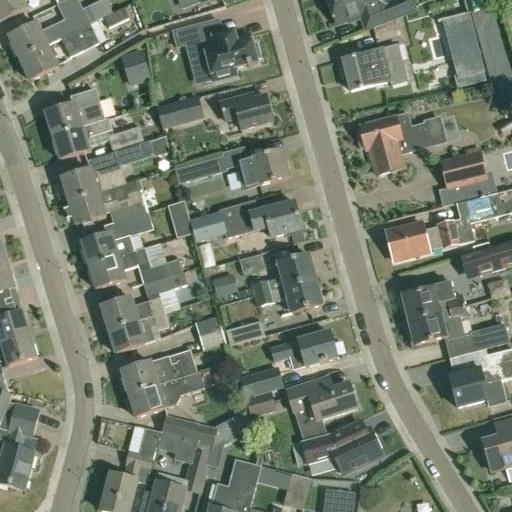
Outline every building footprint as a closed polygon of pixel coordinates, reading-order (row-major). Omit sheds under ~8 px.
[(0,0),(0,22),(1,24),(28,11),(24,3),(29,0),(0,0)] [(90,26),(77,0),(68,0),(58,5),(65,21),(41,33),(37,25),(10,38),(21,60),(48,47),(62,40),(91,26),(90,26)] [(397,0),(385,5),(383,0),(327,0),(337,25),(360,16),(366,31),(415,12),(409,0),(397,0)] [(104,20),(109,30),(128,20),(123,10),(113,15),(104,20)] [(468,14),(442,21),(457,76),(454,77),(457,89),(485,81),(483,73),(484,73),(468,14)] [(208,23),(173,33),(177,49),(186,47),(190,62),(207,58),(214,83),(236,77),(234,70),(248,67),(248,69),(252,68),(252,66),(257,64),(256,61),(260,60),(256,45),(253,46),(250,36),(236,40),(234,34),(212,39),(208,23)] [(71,58),(99,45),(99,43),(103,41),(95,24),(90,26),(91,26),(62,40),(71,58)] [(31,82),(58,69),(48,47),(21,60),(31,82)] [(343,62),(344,66),(340,67),(346,88),(349,87),(351,94),(391,83),(392,88),(409,84),(399,47),(382,51),(343,62)] [(131,87),(150,81),(142,54),(122,59),(131,87)] [(425,97),(448,93),(443,65),(419,69),(425,97)] [(105,121),(96,91),(73,99),(75,105),(46,114),(54,138),(109,121),(110,121),(109,119),(105,121)] [(273,123),(266,97),(245,103),(243,98),(221,104),(226,123),(238,120),(241,131),(273,123)] [(163,132),(185,126),(179,104),(157,110),(163,132)] [(447,144),(446,141),(440,118),(423,123),(423,125),(421,126),(421,127),(411,130),(407,116),(360,129),(360,130),(355,131),(361,150),(365,149),(366,152),(370,151),(376,171),(387,168),(388,175),(405,171),(401,157),(411,154),(427,150),(447,144)] [(502,139),(511,133),(511,121),(509,117),(493,127),(497,132),(500,130),(502,133),(499,135),(502,139)] [(101,133),(112,130),(109,121),(54,138),(61,161),(90,152),(85,138),(101,133)] [(132,149),(144,145),(139,128),(108,137),(113,154),(131,149),(132,149)] [(113,154),(117,167),(107,170),(108,171),(93,176),(91,171),(62,180),(64,186),(62,187),(61,190),(64,198),(67,200),(68,200),(70,204),(140,182),(139,182),(139,181),(123,185),(118,168),(136,163),(132,149),(131,149),(113,154)] [(259,187),(288,179),(281,151),(252,159),(252,160),(236,164),(244,191),(259,186),(259,187)] [(449,191),(486,181),(479,155),(442,164),(449,191)] [(227,173),(223,159),(175,171),(179,186),(227,173)] [(148,180),(139,182),(140,182),(70,204),(77,227),(106,218),(102,207),(119,202),(119,204),(130,201),(128,196),(140,192),(142,192),(151,189),(148,180)] [(474,242),(470,225),(511,214),(511,191),(456,206),(460,221),(453,223),(454,224),(438,228),(439,229),(425,233),(423,225),(387,234),(395,263),(430,254),(429,252),(444,248),(444,250),(460,246),(474,242)] [(111,213),(114,225),(147,215),(144,204),(120,211),(111,213)] [(185,204),(168,208),(173,224),(189,220),(185,204)] [(290,235),(302,232),(295,204),(263,212),(264,213),(259,215),(246,218),(242,205),(219,212),(219,213),(190,221),(196,244),(225,236),(226,240),(255,232),(255,233),(268,230),(271,240),(290,235)] [(129,239),(154,232),(148,214),(147,215),(114,225),(118,235),(113,237),(112,235),(82,243),(90,267),(134,254),(133,252),(129,239)] [(305,242),(302,232),(290,235),(293,246),(305,242)] [(468,282),(511,268),(511,242),(461,258),(468,282)] [(474,252),(489,248),(488,243),(473,248),(474,252)] [(151,269),(144,249),(133,252),(134,254),(90,267),(97,291),(126,282),(123,272),(138,268),(144,285),(183,273),(179,261),(151,269)] [(243,276),(265,270),(261,256),(239,262),(243,276)] [(285,289),(316,281),(309,256),(278,265),(285,289)] [(0,306),(18,301),(15,289),(8,267),(0,268),(0,306)] [(165,314),(161,300),(159,295),(187,287),(183,273),(144,285),(148,298),(149,304),(135,309),(132,299),(103,308),(110,331),(165,314)] [(217,299),(238,293),(233,276),(212,282),(217,299)] [(316,281),(285,289),(272,293),(255,297),(258,308),(288,300),(292,315),(323,306),(316,281)] [(255,297),(272,293),(269,283),(252,287),(255,297)] [(403,311),(407,310),(410,323),(465,308),(462,297),(454,299),(450,283),(433,288),(433,290),(403,297),(404,300),(400,301),(403,311)] [(493,307),(493,291),(480,291),(480,307),(493,307)] [(0,306),(0,344),(2,344),(29,335),(22,312),(18,301),(0,306)] [(464,339),(459,322),(467,320),(465,308),(410,323),(413,334),(409,335),(413,352),(429,348),(428,344),(445,340),(446,343),(464,339)] [(165,314),(110,331),(117,355),(146,346),(146,345),(161,340),(159,333),(170,330),(165,314)] [(200,339),(222,332),(217,318),(195,324),(200,339)] [(230,346),(264,337),(260,323),(226,332),(230,346)] [(510,345),(505,326),(473,334),(478,353),(510,345)] [(204,353),(226,346),(222,332),(200,339),(204,353)] [(337,359),(330,333),(299,342),(271,350),(275,364),(303,356),(306,368),(337,359)] [(0,344),(0,355),(5,354),(9,366),(37,358),(29,335),(2,344),(0,344)] [(501,382),(511,379),(511,351),(485,359),(488,371),(482,372),(481,371),(450,379),(458,409),(487,401),(489,410),(507,405),(501,382)] [(170,367),(167,359),(123,372),(130,396),(184,379),(180,364),(170,367)] [(245,400),(284,389),(279,368),(239,379),(245,400)] [(199,374),(184,379),(130,396),(132,400),(129,401),(128,404),(130,413),(132,414),(135,413),(137,419),(166,410),(177,406),(181,399),(180,397),(191,394),(204,390),(199,374)] [(348,385),(333,390),(329,378),(309,384),(286,392),(293,413),(312,407),(317,423),(357,410),(348,385)] [(0,421),(2,422),(7,409),(10,404),(13,397),(0,391),(0,421)] [(252,420),(276,413),(271,393),(246,401),(252,420)] [(34,454),(38,440),(33,438),(40,412),(10,404),(7,409),(2,422),(0,427),(0,440),(7,442),(0,467),(0,485),(24,492),(34,454)] [(494,426),(498,439),(483,443),(492,473),(505,469),(509,483),(511,482),(511,420),(508,422),(494,426)] [(362,422),(332,435),(302,443),(307,462),(335,455),(344,476),(383,458),(371,432),(367,434),(362,422)] [(188,442),(212,448),(213,449),(214,446),(217,434),(218,430),(193,423),(188,442)] [(237,436),(247,455),(258,449),(251,429),(237,436)] [(158,443),(160,435),(146,431),(139,454),(129,451),(125,467),(126,467),(123,478),(111,475),(106,494),(105,493),(102,505),(103,506),(102,511),(103,511),(129,511),(137,483),(146,486),(154,458),(156,451),(158,443)] [(210,455),(212,448),(188,442),(161,435),(160,435),(158,443),(195,453),(188,479),(203,483),(210,456),(210,455)] [(249,511),(261,468),(236,462),(229,489),(218,486),(211,509),(210,511),(249,511)] [(180,511),(186,491),(188,483),(160,475),(150,511),(180,511)] [(303,511),(311,481),(307,480),(300,478),(291,475),(282,506),(303,511)] [(354,511),(356,494),(327,491),(324,511),(354,511)]
